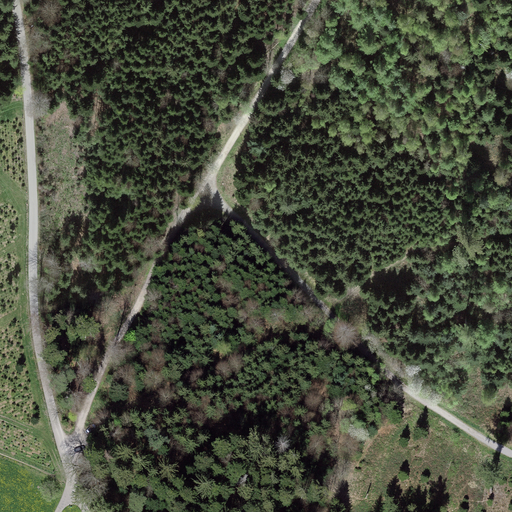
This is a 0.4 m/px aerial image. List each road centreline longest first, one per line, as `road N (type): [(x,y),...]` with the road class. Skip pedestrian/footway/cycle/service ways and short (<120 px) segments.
road 1 (track): [(64,458),(171,233),(316,0)]
road 2 (unclassified): [(84,511),(49,399),(34,296),(31,113),(10,0)]
road 3 (track): [(203,185),(404,388),(511,455)]
